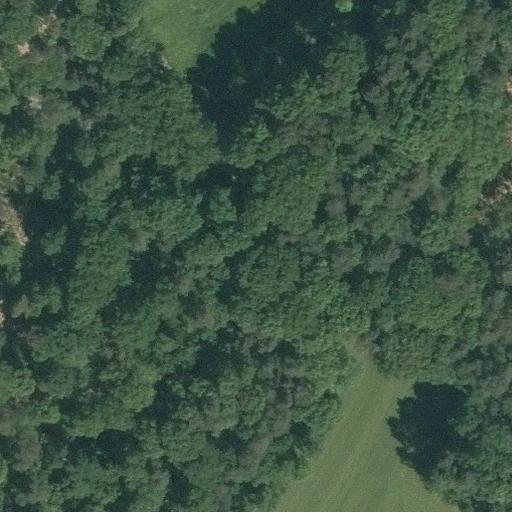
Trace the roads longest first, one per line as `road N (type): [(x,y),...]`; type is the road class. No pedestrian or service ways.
road 1 (unclassified): [(511,252),(0,95)]
road 2 (track): [(233,165),(251,233),(244,276),(105,511)]
